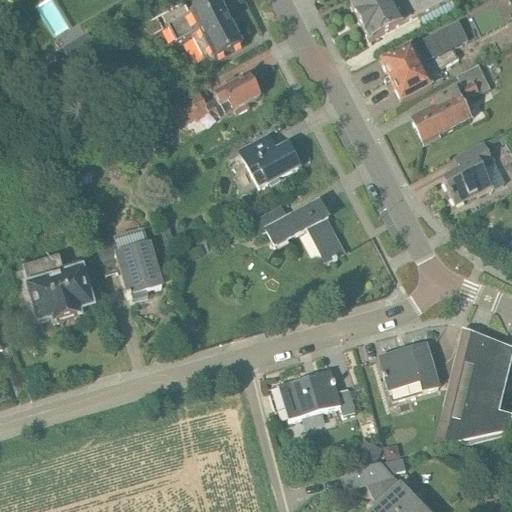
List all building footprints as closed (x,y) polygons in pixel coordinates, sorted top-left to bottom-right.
[(225,12),(219,0),(188,14),(183,4),(161,16),(168,29),(176,45),(191,38),(203,62),(206,68),(244,50),(235,31),(232,24),(237,21),(231,9),(225,12)] [(368,44),(452,0),(401,0),(392,5),(389,0),(363,0),(349,8),(368,44)] [(162,31),(156,19),(139,28),(145,40),(162,31)] [(84,52),(77,40),(62,50),(69,61),(84,52)] [(390,85),(452,53),(452,52),(442,56),(436,44),(414,55),(411,50),(380,65),(388,80),(383,82),(386,87),(390,85)] [(452,53),(390,85),(400,105),(432,88),(443,83),(437,72),(458,63),(452,53)] [(423,151),(440,142),(439,140),(471,123),(462,106),(490,92),(478,69),(456,80),(461,91),(431,106),(434,111),(410,123),(422,145),(421,146),(423,151)] [(194,91),(212,82),(206,71),(189,80),(194,91)] [(250,80),(249,78),(213,97),(216,102),(205,108),(197,94),(174,106),(185,127),(209,116),(208,115),(215,111),(220,121),(232,114),(233,115),(235,114),(236,117),(249,110),(247,107),(260,99),(256,91),(259,90),(253,78),(250,80)] [(274,155),(267,141),(238,156),(249,181),(252,180),(257,191),(265,187),(298,171),(296,168),(299,167),(293,157),(291,158),(287,149),(274,155)] [(454,208),(491,189),(492,192),(503,187),(482,147),(458,160),(464,171),(441,183),(454,208)] [(325,223),(327,222),(319,206),(288,223),(281,210),(248,227),(256,242),(265,238),(273,253),(308,234),(325,266),(331,262),(332,264),(336,262),(335,261),(342,257),(325,223)] [(241,234),(233,220),(219,229),(228,242),(241,234)] [(168,229),(155,233),(160,250),(173,246),(168,229)] [(160,291),(142,234),(132,237),(116,242),(118,247),(96,254),(104,279),(118,275),(126,301),(130,300),(131,304),(147,299),(146,295),(160,291)] [(52,262),(48,249),(26,256),(29,266),(23,268),(19,253),(14,255),(20,274),(9,277),(14,292),(24,289),(36,328),(51,323),(53,329),(55,328),(55,329),(76,323),(80,322),(78,315),(91,312),(78,267),(61,272),(58,260),(52,262)] [(432,454),(463,447),(507,437),(511,420),(498,417),(511,361),(511,352),(462,333),(432,454)] [(390,404),(437,391),(425,348),(378,361),(390,404)] [(332,384),(330,375),(277,390),(287,426),(339,412),(341,420),(354,417),(347,391),(335,395),(334,389),(335,388),(334,384),(332,384)] [(386,464),(399,461),(396,447),(383,450),(386,464)] [(401,489),(392,479),(395,476),(406,473),(403,461),(399,461),(386,464),(373,468),(341,476),(346,493),(364,489),(377,510),(374,511),(427,511),(431,510),(420,499),(415,504),(401,489)]
